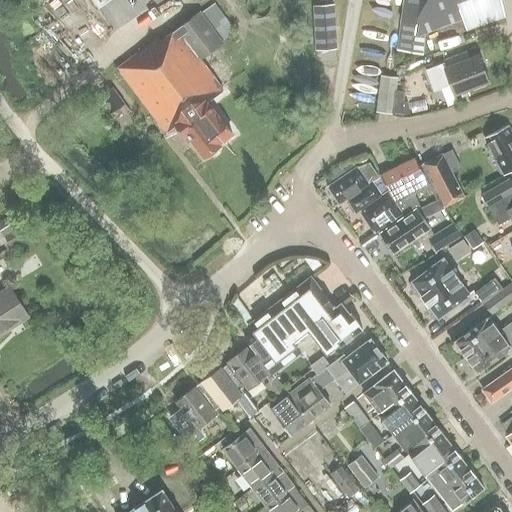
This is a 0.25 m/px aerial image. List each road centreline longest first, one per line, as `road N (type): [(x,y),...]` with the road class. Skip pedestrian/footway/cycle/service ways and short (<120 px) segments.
road 1 (residential): [(305,213),(378,295),(511,478)]
road 2 (unclassified): [(193,313),(0,103)]
road 3 (unclassified): [(305,213),(298,179),(333,144),(439,122),(511,94)]
road 4 (residential): [(0,436),(193,313)]
road 5 (residential): [(193,313),(305,213)]
